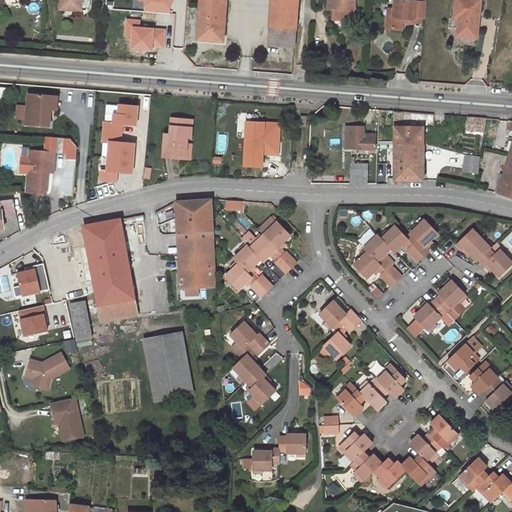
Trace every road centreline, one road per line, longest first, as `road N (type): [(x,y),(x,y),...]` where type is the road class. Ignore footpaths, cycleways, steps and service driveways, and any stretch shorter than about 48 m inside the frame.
road 1 (secondary): [(511,108),(0,68)]
road 2 (residential): [(0,255),(79,216),(172,191),(317,194)]
road 3 (residential): [(317,194),(428,195),(511,209)]
